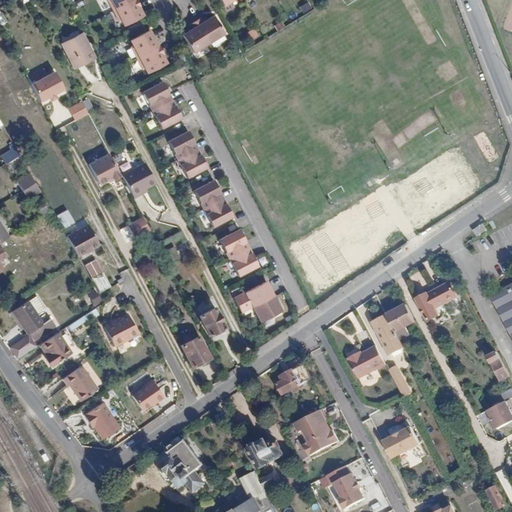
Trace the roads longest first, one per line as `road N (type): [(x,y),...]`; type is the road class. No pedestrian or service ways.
road 1 (residential): [(311,330),(186,91)]
road 2 (residential): [(311,330),(91,481)]
road 3 (residential): [(511,188),(311,330)]
road 4 (residential): [(0,355),(91,481)]
